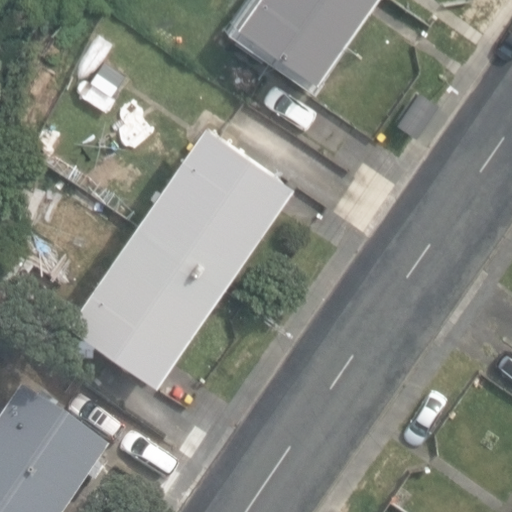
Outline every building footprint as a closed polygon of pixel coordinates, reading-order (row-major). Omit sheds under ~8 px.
[(272,47),(313,75),(364,0),(248,0),(235,20),(242,25),(232,39),(263,60),(272,47)] [(89,80),(118,101),(136,76),(106,55),(89,80)] [(66,318),(152,377),(224,273),(289,179),(202,120),(66,318)] [(25,220),(39,196),(16,182),(0,209),(0,316),(37,339),(54,311),(14,288),(31,259),(6,245),(22,218),(25,220)] [(0,419),(0,511),(63,511),(105,451),(19,392),(0,419)]
